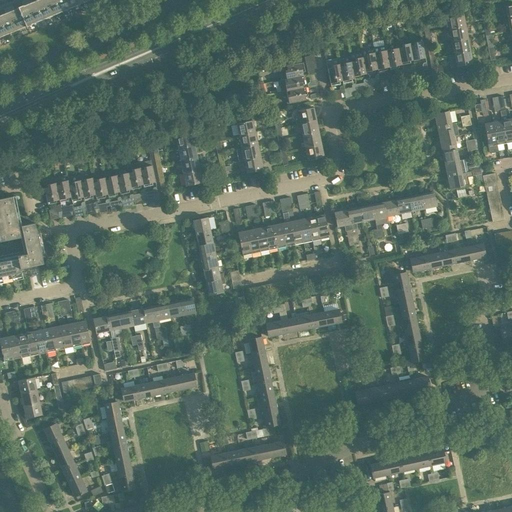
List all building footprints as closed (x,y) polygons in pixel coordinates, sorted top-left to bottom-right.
[(45,0),(37,0),(36,1),(43,19),(52,15),(45,0)] [(56,0),(45,0),(52,15),(61,11),(56,0)] [(66,0),(56,0),(61,11),(70,8),(66,0)] [(36,1),(27,5),(34,23),(43,19),(36,1)] [(27,5),(18,9),(25,26),(34,23),(27,5)] [(18,9),(9,12),(16,30),(25,26),(18,9)] [(9,12),(0,16),(7,34),(16,30),(9,12)] [(449,29),(465,26),(463,14),(446,17),(449,29)] [(467,39),(465,26),(449,29),(451,42),(467,39)] [(470,51),(467,39),(451,42),(453,54),(470,51)] [(414,44),(410,45),(413,60),(413,62),(422,60),(421,58),(425,57),(421,41),(413,42),(414,44)] [(398,47),(401,62),(401,64),(410,63),(409,60),(413,60),(410,45),(410,43),(401,44),(402,47),(398,47)] [(385,46),(373,48),(377,69),(377,71),(386,69),(386,67),(389,67),(386,52),(387,52),(385,46)] [(390,51),(387,52),(386,52),(389,67),(390,69),(398,67),(398,65),(401,64),(401,62),(398,47),(390,49),(390,51)] [(377,69),(373,48),(362,51),(362,52),(363,57),(362,57),(365,71),(366,73),(374,72),(374,69),(377,69)] [(470,51),(448,55),(448,56),(449,56),(449,58),(450,60),(450,63),(452,65),(454,67),(472,64),(470,51)] [(363,57),(362,52),(350,54),(350,57),(351,61),(354,78),(363,76),(362,74),(366,73),(365,71),(362,57),(363,57)] [(351,61),(350,57),(339,59),(339,64),(340,66),(342,80),(343,83),(351,81),(351,79),(354,78),(351,61)] [(339,64),(339,59),(338,58),(326,60),(330,85),(339,83),(339,81),(342,80),(340,66),(339,64)] [(305,71),(303,62),(278,67),(280,80),(286,79),(286,78),(301,75),(303,75),(302,72),(305,71)] [(286,79),(280,80),(278,80),(281,92),(289,90),(303,87),(303,84),(305,84),(303,75),(301,75),(286,78),(286,79)] [(289,90),(290,94),(287,95),(289,103),(306,100),(305,96),(307,96),(305,87),(303,87),(289,90)] [(497,97),(500,111),(501,120),(506,143),(511,141),(511,127),(510,118),(510,115),(506,115),(502,95),(497,97)] [(500,111),(497,97),(491,98),(494,112),(500,111)] [(488,113),(485,99),(480,100),(483,114),(488,113)] [(299,123),(316,120),(313,107),(297,111),(299,123)] [(437,127),(451,124),(449,111),(434,114),(437,127)] [(239,136),(255,132),(252,120),(236,123),(239,136)] [(316,120),(299,123),(302,135),(318,132),(316,120)] [(506,143),(501,120),(493,122),(497,145),(506,143)] [(497,145),(493,122),(484,123),(488,146),(497,145)] [(454,136),(451,124),(437,127),(440,139),(454,136)] [(257,145),(255,132),(239,136),(241,148),(257,145)] [(302,135),(303,142),(300,143),(301,147),(304,146),(304,147),(321,144),(318,132),(302,135)] [(178,149),(194,145),(191,133),(175,136),(178,149)] [(454,136),(440,139),(442,151),(457,148),(454,136)] [(324,157),(321,144),(304,147),(307,160),(324,157)] [(197,157),(194,145),(178,149),(180,161),(197,157)] [(257,145),(241,148),(236,149),(238,162),(244,160),(260,157),(257,145)] [(457,148),(442,151),(445,163),(459,160),(457,148)] [(508,150),(499,152),(500,158),(509,157),(508,150)] [(199,170),(197,157),(180,161),(183,173),(199,170)] [(260,157),(244,160),(246,173),(263,170),(260,157)] [(463,160),(459,160),(445,163),(447,176),(462,173),(466,172),(463,160)] [(140,170),(139,162),(127,165),(129,172),(128,172),(131,189),(140,187),(140,185),(142,184),(143,184),(140,170)] [(52,163),(40,166),(41,172),(53,169),(52,166),(52,163)] [(144,169),(140,170),(143,184),(142,184),(143,187),(152,185),(152,182),(155,182),(152,165),(144,167),(144,169)] [(202,182),(199,170),(183,173),(185,186),(202,182)] [(121,176),(117,177),(120,191),(119,191),(120,194),(129,192),(128,190),(131,189),(128,172),(127,173),(120,174),(121,176)] [(465,185),(462,173),(447,176),(450,188),(465,185)] [(484,181),(496,179),(495,173),(483,175),(484,181)] [(67,175),(55,177),(56,185),(59,199),(59,202),(68,200),(68,197),(70,197),(71,197),(68,184),(69,184),(67,177),(67,175)] [(80,182),(81,182),(79,175),(67,177),(69,184),(68,184),(71,197),(70,197),(71,202),(80,200),(80,197),(83,197),(80,182)] [(109,179),(105,180),(108,194),(107,194),(108,196),(117,194),(116,192),(119,191),(120,191),(117,177),(117,175),(109,176),(109,179)] [(56,185),(55,177),(42,180),(47,204),(56,202),(56,200),(59,199),(56,185)] [(84,181),(81,182),(80,182),(83,197),(83,199),(93,197),(92,195),(95,194),(93,182),(92,177),(84,179),(84,181)] [(97,181),(93,182),(95,194),(96,199),(105,197),(104,194),(107,194),(108,194),(105,180),(105,177),(96,179),(97,181)] [(497,184),(496,179),(484,181),(485,187),(497,184)] [(499,190),(497,184),(485,187),(486,193),(499,190)] [(499,190),(486,193),(487,198),(500,196),(499,190)] [(319,191),(314,192),(317,206),(322,205),(319,191)] [(433,191),(420,194),(423,208),(436,206),(433,191)] [(307,193),(302,194),(305,208),(310,207),(307,193)] [(305,208),(302,194),(297,195),(299,209),(305,208)] [(423,208),(420,194),(408,197),(411,211),(423,208)] [(12,196),(0,198),(0,241),(21,237),(12,196)] [(500,196),(487,198),(489,204),(501,202),(500,196)] [(408,197),(396,199),(399,214),(411,211),(408,197)] [(288,212),(285,198),(279,199),(282,213),(288,212)] [(399,214),(396,199),(384,202),(387,216),(399,214)] [(271,215),(268,201),(262,203),(265,217),(271,215)] [(387,216),(384,202),(371,204),(375,219),(377,229),(378,238),(384,237),(382,228),(381,228),(380,224),(388,222),(387,216)] [(501,202),(489,204),(490,210),(502,207),(501,202)] [(375,219),(371,204),(359,207),(362,221),(375,219)] [(253,219),(250,205),(245,206),(248,220),(253,219)] [(239,207),(233,209),(236,223),(241,221),(239,207)] [(359,207),(347,209),(354,243),(359,242),(356,229),(357,229),(356,223),(362,221),(359,207)] [(503,213),(502,207),(490,210),(491,216),(503,213)] [(354,243),(347,209),(334,212),(337,226),(344,225),(345,231),(346,231),(347,235),(349,244),(354,243)] [(294,244),(290,221),(288,212),(282,213),(284,222),(281,223),(286,246),(294,244)] [(503,213),(491,216),(492,222),(505,219),(503,213)] [(315,216),(320,239),(329,237),(324,214),(315,216)] [(315,216),(307,218),(312,241),(320,239),(315,216)] [(196,233),(210,230),(207,217),(193,220),(196,233)] [(307,218),(298,220),(303,242),(312,241),(307,218)] [(298,220),(290,221),(294,244),(303,242),(298,220)] [(35,222),(21,225),(27,253),(24,254),(23,251),(0,255),(0,283),(23,279),(21,268),(44,263),(35,222)] [(281,223),(273,225),(278,248),(286,246),(281,223)] [(278,248),(273,225),(264,227),(269,250),(278,248)] [(269,250),(264,227),(255,228),(260,251),(269,250)] [(255,228),(247,230),(252,253),(260,251),(255,228)] [(210,230),(196,233),(198,245),(213,242),(210,230)] [(252,253),(247,230),(238,232),(243,255),(252,253)] [(506,231),(500,232),(503,244),(508,243),(506,231)] [(503,244),(500,232),(494,234),(497,246),(503,244)] [(213,242),(198,245),(201,258),(215,254),(213,242)] [(482,243),(468,246),(470,260),(485,256),(482,243)] [(468,246),(453,250),(456,263),(470,260),(468,246)] [(456,263),(453,250),(439,253),(442,266),(456,263)] [(442,266),(439,253),(424,256),(427,269),(442,266)] [(215,254),(201,258),(204,270),(218,267),(215,254)] [(427,269),(424,256),(410,259),(413,272),(427,269)] [(218,267),(204,270),(206,282),(224,278),(223,273),(219,274),(218,267)] [(336,270),(339,282),(344,281),(342,269),(336,270)] [(339,282),(336,270),(330,271),(333,283),(339,282)] [(330,271),(325,272),(327,284),(333,283),(330,271)] [(325,272),(319,273),(321,285),(327,284),(325,272)] [(396,289),(409,287),(406,272),(393,275),(396,289)] [(321,285),(319,273),(313,275),(315,286),(321,285)] [(313,275),(307,276),(310,288),(315,286),(313,275)] [(310,288),(307,276),(301,277),(304,289),(310,288)] [(224,278),(206,282),(209,295),(223,291),(222,284),(226,283),(224,278)] [(296,278),(290,279),(292,291),(298,290),(296,278)] [(290,279),(284,281),(286,292),(292,291),(290,279)] [(284,281),(278,282),(281,294),(286,292),(284,281)] [(281,294),(278,282),(272,283),(275,295),(281,294)] [(272,283),(266,284),(269,296),(275,295),(272,283)] [(269,296),(266,284),(260,285),(263,297),(269,296)] [(257,299),(255,287),(249,288),(251,300),(257,299)] [(409,287),(396,289),(399,304),(412,301),(409,287)] [(80,297),(75,298),(78,312),(83,311),(80,297)] [(180,301),(183,315),(195,313),(192,298),(180,301)] [(68,299),(63,300),(66,315),(71,313),(68,299)] [(66,315),(63,300),(57,301),(60,316),(66,315)] [(183,315),(180,301),(167,303),(170,318),(183,315)] [(412,301),(399,304),(402,318),(415,315),(412,301)] [(46,304),(49,318),(54,317),(51,303),(46,304)] [(170,318),(167,303),(155,306),(158,320),(170,318)] [(49,318),(46,304),(40,305),(43,319),(49,318)] [(34,306),(29,308),(32,322),(37,321),(34,306)] [(155,306),(143,308),(146,323),(152,322),(153,327),(154,327),(157,340),(162,339),(160,331),(158,320),(155,306)] [(31,322),(32,322),(29,308),(23,309),(26,323),(28,323),(28,327),(32,326),(31,322)] [(143,308),(130,311),(133,325),(146,323),(143,308)] [(338,309),(324,311),(327,325),(341,322),(338,309)] [(11,311),(14,325),(20,324),(17,310),(11,311)] [(14,325),(11,311),(6,312),(9,327),(14,325)] [(133,325),(130,311),(118,313),(121,328),(133,325)] [(324,311),(310,314),(312,328),(327,325),(324,311)] [(121,328),(118,313),(106,316),(109,330),(121,328)] [(312,328),(310,314),(295,317),(298,331),(312,328)] [(418,330),(415,315),(402,318),(405,333),(418,330)] [(109,330),(106,316),(93,319),(96,333),(109,330)] [(295,317),(280,320),(283,333),(298,331),(295,317)] [(86,320),(77,322),(81,345),(90,343),(86,320)] [(283,333),(280,320),(266,323),(268,336),(283,333)] [(77,322),(68,324),(73,347),(81,345),(77,322)] [(68,324),(59,326),(64,348),(73,347),(68,324)] [(64,348),(59,326),(51,327),(56,350),(64,348)] [(511,340),(511,326),(500,330),(503,343),(511,340)] [(56,350),(51,327),(42,329),(47,352),(56,350)] [(47,352),(42,329),(34,331),(38,354),(47,352)] [(114,329),(110,330),(112,338),(111,338),(114,352),(119,351),(121,350),(118,337),(115,337),(114,329)] [(421,344),(418,330),(405,333),(408,347),(421,344)] [(34,331),(25,333),(30,356),(38,354),(34,331)] [(25,333),(16,335),(21,358),(30,356),(25,333)] [(16,335),(8,337),(13,359),(21,358),(16,335)] [(13,359),(8,337),(0,338),(0,344),(4,361),(13,359)] [(251,354),(264,351),(261,337),(248,339),(251,354)] [(424,359),(421,344),(408,347),(411,362),(424,359)] [(267,366),(264,351),(251,354),(254,368),(267,366)] [(105,370),(111,369),(117,368),(115,361),(104,364),(105,370)] [(267,366),(254,368),(257,383),(270,380),(267,366)] [(100,373),(93,375),(95,387),(102,385),(100,373)] [(193,373),(179,376),(182,389),(196,386),(193,373)] [(182,389),(179,376),(164,379),(167,392),(182,389)] [(427,376),(412,379),(415,392),(430,389),(427,376)] [(21,393),(37,390),(34,377),(18,380),(21,393)] [(167,392),(164,379),(150,382),(153,395),(167,392)] [(412,379),(398,382),(401,395),(415,392),(412,379)] [(270,380),(257,383),(260,397),(273,394),(270,380)] [(153,395),(150,382),(136,385),(138,398),(153,395)] [(398,382),(384,385),(387,398),(401,395),(398,382)] [(138,398),(136,385),(121,388),(124,401),(138,398)] [(387,398),(384,385),(369,388),(372,401),(387,398)] [(372,401),(369,388),(355,391),(357,404),(372,401)] [(39,402),(37,390),(21,393),(23,405),(39,402)] [(273,394),(260,397),(263,412),(276,409),(273,394)] [(107,419),(120,416),(117,401),(104,404),(107,419)] [(42,415),(39,402),(23,405),(26,418),(42,415)] [(276,409),(263,412),(266,426),(280,423),(276,409)] [(120,416),(107,419),(110,433),(123,430),(120,416)] [(50,442),(62,437),(56,423),(43,429),(50,442)] [(126,445),(123,430),(110,433),(113,448),(126,445)] [(62,437),(50,442),(56,456),(68,450),(62,437)] [(268,444),(271,457),(285,454),(283,441),(268,444)] [(268,444),(254,447),(256,460),(271,457),(268,444)] [(129,459),(126,445),(113,448),(116,462),(129,459)] [(254,447),(239,450),(242,463),(256,460),(254,447)] [(428,452),(431,465),(445,462),(442,449),(428,452)] [(74,463),(68,450),(56,456),(62,469),(74,463)] [(239,450),(225,453),(228,466),(242,463),(239,450)] [(428,452),(413,455),(416,468),(431,465),(428,452)] [(228,466),(225,453),(210,456),(213,469),(228,466)] [(416,468),(413,455),(399,458),(402,471),(416,468)] [(399,458),(385,461),(387,474),(402,471),(399,458)] [(129,459),(116,462),(119,476),(132,474),(129,459)] [(387,474),(385,461),(370,464),(373,477),(387,474)] [(74,463),(62,469),(68,482),(80,477),(74,463)] [(135,488),(132,474),(119,476),(122,491),(135,488)] [(86,490),(80,477),(68,482),(74,496),(86,490)] [(91,490),(93,496),(102,491),(100,486),(91,490)] [(379,509),(392,506),(389,492),(376,495),(379,509)]
